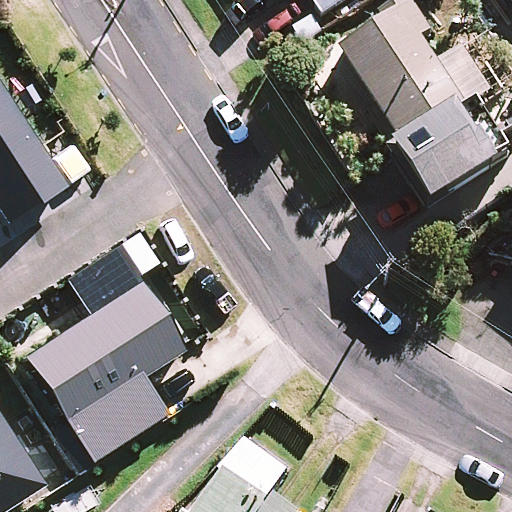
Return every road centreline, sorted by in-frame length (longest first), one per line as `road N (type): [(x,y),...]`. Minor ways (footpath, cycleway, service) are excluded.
road 1 (residential): [(203,152),(334,342),(511,444)]
road 2 (residential): [(203,152),(0,285)]
road 3 (residential): [(107,0),(203,152)]
